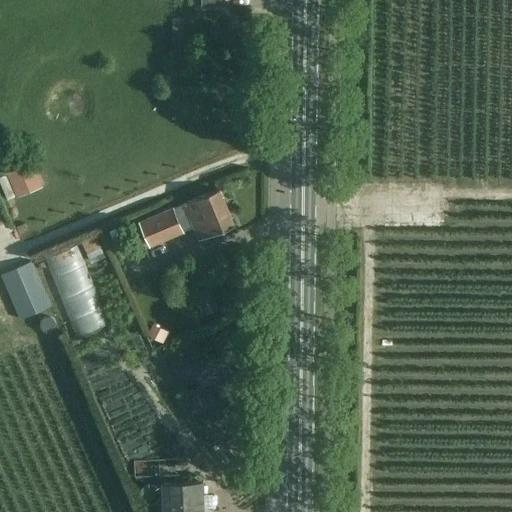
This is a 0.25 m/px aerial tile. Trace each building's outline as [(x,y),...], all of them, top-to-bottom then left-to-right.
[(9,170),(18,194),(41,186),(32,161),(9,170)] [(234,224),(229,211),(219,188),(139,220),(149,245),(182,230),(206,220),(211,233),(234,224)] [(84,243),(98,237),(92,223),(78,229),(84,243)] [(45,245),(67,325),(100,316),(94,294),(89,295),(73,238),(45,245)] [(21,318),(51,305),(32,260),(2,273),(21,318)] [(190,289),(181,292),(184,302),(194,299),(190,289)] [(153,325),(148,336),(163,343),(168,333),(153,325)] [(221,409),(206,415),(211,427),(225,421),(221,409)] [(157,464),(157,455),(133,456),(133,465),(157,464)] [(202,511),(201,481),(161,483),(162,511),(202,511)]
